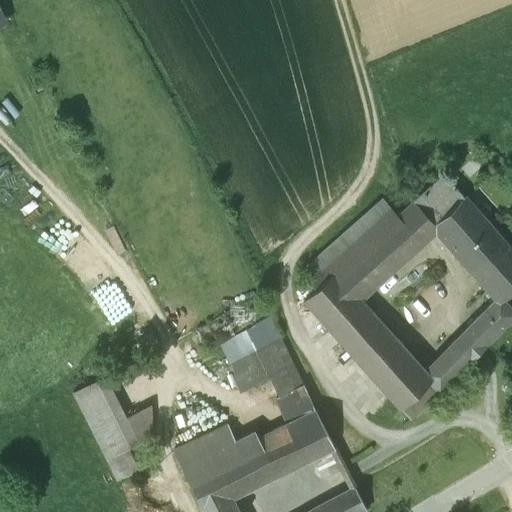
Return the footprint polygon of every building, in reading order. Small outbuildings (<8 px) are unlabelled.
[(0,4),(0,26),(8,23),(0,4)] [(444,174),(412,202),(431,224),(463,195),(444,174)] [(511,290),(511,249),(463,195),(431,224),(436,229),(497,297),(501,301),(503,299),(511,290)] [(382,200),(300,271),(315,288),(335,270),(396,216),(382,200)] [(431,224),(412,202),(398,214),(423,241),(436,229),(431,224)] [(396,216),(335,270),(360,296),(423,241),(398,214),(396,216)] [(424,370),(359,297),(360,296),(335,270),(315,288),(303,298),(399,407),(428,380),(430,378),(424,370)] [(497,297),(454,339),(472,357),(511,316),(511,308),(503,299),(501,301),(497,297)] [(242,304),(199,325),(210,347),(224,340),(246,329),(253,326),(242,304)] [(303,381),(271,316),(253,326),(246,329),(256,350),(269,376),(278,393),(303,381)] [(246,329),(224,340),(235,361),(256,350),(246,329)] [(454,339),(424,370),(430,378),(428,380),(438,390),(472,357),(454,339)] [(235,361),(228,365),(240,390),(269,376),(256,350),(235,361)] [(138,440),(104,373),(73,389),(108,458),(117,477),(138,467),(127,445),(138,440)] [(428,380),(399,407),(410,418),(438,390),(428,380)] [(278,393),(276,394),(287,421),(314,408),(303,381),(278,393)] [(287,421),(258,436),(261,441),(275,470),(310,453),(331,442),(314,408),(287,421)] [(227,421),(172,448),(187,477),(261,441),(258,436),(255,432),(252,431),(246,432),(234,438),(227,421)] [(261,441),(187,477),(203,511),(225,511),(234,507),(227,493),(275,470),(261,441)] [(331,442),(310,453),(322,476),(343,465),(331,442)] [(355,487),(307,511),(364,511),(367,511),(355,487)]
